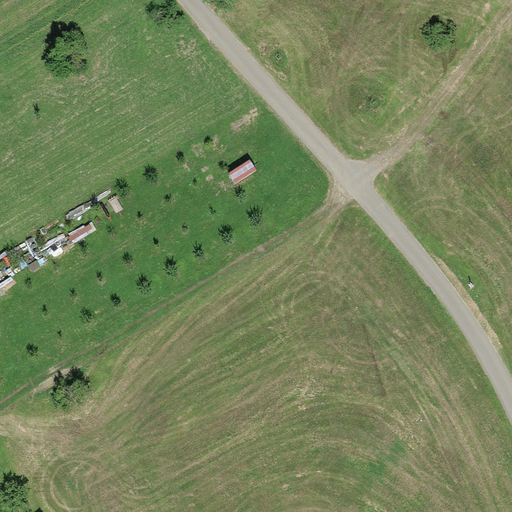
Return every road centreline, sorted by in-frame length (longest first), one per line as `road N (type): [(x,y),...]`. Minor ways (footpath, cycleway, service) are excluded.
road 1 (track): [(0,413),(297,239),(364,188),(511,14)]
road 2 (residential): [(190,0),(364,188),(451,297),(511,406)]
